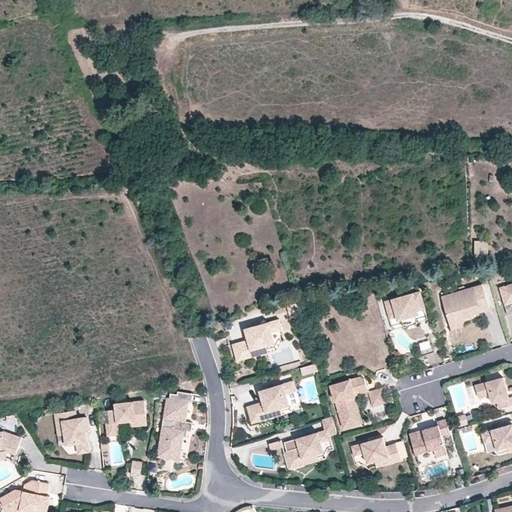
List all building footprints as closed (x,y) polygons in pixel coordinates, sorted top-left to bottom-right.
[(474,240),(475,254),(488,253),(488,239),(474,240)] [(511,283),(497,289),(504,307),(511,304),(511,283)] [(440,297),(448,325),(460,322),(459,319),(471,316),(488,311),(480,285),(440,297)] [(401,320),(402,321),(415,318),(415,316),(417,310),(424,308),(418,291),(384,301),(390,319),(396,317),(401,320)] [(415,318),(402,321),(404,327),(417,323),(415,318)] [(263,325),(257,326),(247,329),(250,340),(242,342),(247,359),(265,354),(263,349),(269,347),(277,344),(274,333),(285,330),(282,320),(263,325)] [(460,322),(448,325),(450,331),(461,328),(460,322)] [(429,335),(416,340),(421,357),(435,352),(429,335)] [(247,359),(242,342),(234,344),(239,361),(247,359)] [(317,364),(302,368),(304,375),(319,371),(317,364)] [(344,429),(357,425),(354,416),(356,416),(350,396),(351,394),(353,392),(369,387),(367,380),(366,380),(365,379),(365,378),(363,378),(362,377),(359,377),(332,386),(344,429)] [(504,377),(477,385),(480,397),(491,394),(493,402),(498,401),(501,410),(511,406),(511,397),(508,399),(506,393),(509,392),(504,377)] [(295,381),(275,387),(270,389),(267,390),(261,391),(264,403),(256,405),(261,422),(279,417),(277,410),(283,408),(292,406),(289,395),(298,392),(295,381)] [(356,395),(370,391),(369,387),(353,392),(351,394),(350,396),(356,416),(354,416),(357,425),(364,423),(356,395)] [(383,387),(370,391),(374,406),(387,401),(383,387)] [(179,394),(178,399),(191,401),(193,402),(195,394),(180,391),(179,394)] [(186,431),(189,431),(192,432),(193,422),(187,421),(191,401),(178,399),(179,394),(172,393),(171,398),(169,398),(159,453),(169,455),(170,448),(182,450),(185,437),(186,431)] [(118,421),(131,420),(136,420),(136,418),(147,417),(145,400),(116,403),(116,409),(108,410),(109,421),(107,422),(108,434),(119,433),(118,421)] [(261,422),(256,405),(249,407),(253,425),(261,422)] [(285,415),(283,408),(277,410),(279,417),(285,415)] [(86,427),(90,426),(88,416),(78,418),(76,410),(57,413),(59,431),(65,430),(67,444),(78,442),(79,452),(90,451),(87,432),(86,427)] [(466,413),(458,415),(461,425),(469,423),(466,413)] [(136,420),(131,420),(131,426),(147,424),(147,417),(136,418),(136,420)] [(338,434),(333,417),(323,421),(326,431),(329,430),(331,437),(338,434)] [(433,432),(432,428),(411,435),(417,456),(434,450),(437,458),(448,454),(443,437),(451,434),(447,419),(438,422),(439,426),(436,427),(438,431),(433,432)] [(511,419),(504,422),(505,425),(500,426),(482,432),(485,442),(495,439),(498,449),(509,445),(511,452),(511,451),(511,419)] [(0,451),(7,450),(16,454),(23,437),(6,430),(0,430),(0,451)] [(326,454),(323,444),(332,442),(331,437),(329,430),(326,431),(312,435),(306,437),(285,443),(288,453),(292,451),(298,469),(316,463),(314,457),(326,454)] [(375,440),(370,441),(353,446),(356,457),(365,454),(368,463),(375,461),(379,460),(382,466),(402,460),(397,443),(387,447),(384,437),(375,440)] [(284,448),(282,441),(274,444),(276,450),(284,448)] [(169,455),(159,453),(158,457),(180,460),(182,450),(170,448),(169,455)] [(291,471),(298,469),(292,451),(288,453),(286,453),(291,471)] [(143,461),(133,460),(132,473),(141,475),(143,461)] [(47,495),(49,482),(33,480),(25,484),(24,492),(14,490),(0,496),(0,500),(5,511),(16,511),(20,510),(33,511),(48,511),(51,496),(47,495)]
